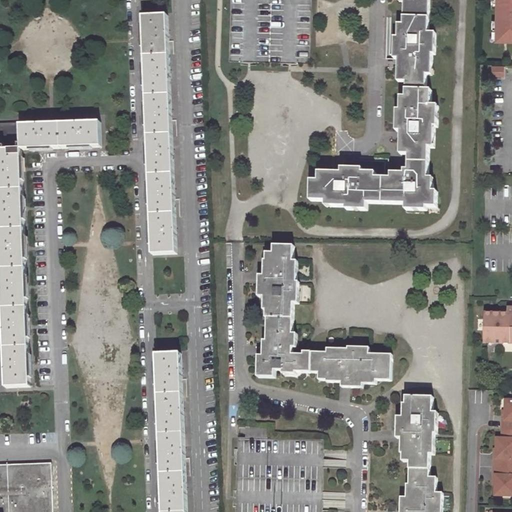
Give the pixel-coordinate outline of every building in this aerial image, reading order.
[(231,0),(230,62),(310,64),(312,0),(231,0)] [(342,172),(319,172),(319,180),(311,180),(310,199),(325,200),(325,205),(346,206),(346,208),(367,208),(367,202),(405,203),(405,209),(426,209),(426,206),(436,206),(436,191),(433,191),(433,177),(428,177),(429,147),(434,147),(435,126),(438,126),(438,106),(432,105),(432,90),(427,90),(427,74),(432,74),(433,53),(436,53),(436,32),(429,31),(429,0),(400,0),(401,1),(405,1),(405,23),(400,23),(400,37),(396,37),(396,57),(400,57),(399,81),(407,81),(407,98),(402,98),(402,111),(398,111),(398,132),(401,132),(401,154),(409,155),(408,170),(405,170),(404,174),(391,173),(391,178),(376,177),(376,173),(363,172),(363,168),(342,168),(342,172)] [(497,21),(496,42),(511,41),(511,0),(491,0),(492,9),(497,9),(497,21)] [(169,36),(168,15),(144,16),(144,37),(146,77),(148,117),(149,156),(151,197),(152,237),(153,255),(178,254),(177,235),(176,196),(174,155),(172,115),(171,75),(169,36)] [(504,67),(492,67),(491,76),(504,76),(504,70),(504,67)] [(0,151),(23,150),(44,149),(83,148),(103,147),(101,123),(84,124),(43,125),(22,126),(22,123),(0,124),(0,151)] [(23,150),(0,151),(0,209),(0,212),(2,253),(3,292),(5,332),(6,369),(7,388),(32,387),(31,368),(30,330),(28,289),(27,250),(25,210),(24,172),(23,150)] [(392,380),(393,355),(370,354),(370,348),(349,347),(348,350),(328,349),(328,353),(304,352),(304,355),(294,354),(294,348),(297,348),(298,334),(294,334),(295,303),(300,304),(301,282),(298,282),(299,262),(295,261),(296,246),(276,246),(276,253),(269,253),(269,261),(267,261),(266,276),(261,276),(261,297),(266,297),(266,311),(268,311),(268,319),(269,318),(268,341),(265,341),(264,357),(260,356),(259,377),(276,377),(276,370),(284,370),(284,374),(297,375),(297,372),(319,373),(319,382),(327,382),(327,383),(342,383),(342,388),(364,388),(364,384),(377,384),(377,380),(392,380)] [(483,345),(511,344),(511,314),(483,315),(483,345)] [(183,372),(182,353),(158,354),(158,372),(160,414),(161,454),(163,494),(163,511),(188,511),(188,493),(186,452),(184,412),(183,372)] [(443,511),(444,496),(438,495),(438,481),(431,480),(432,457),(435,457),(436,436),(438,436),(439,415),(433,415),(434,400),(411,399),(410,405),(408,405),(408,418),(402,418),(402,439),(406,440),(406,454),(408,454),(408,462),(414,463),(414,485),(408,485),(408,499),(402,498),(402,511),(443,511)] [(322,511),(326,440),(269,438),(269,428),(248,428),(247,437),(240,437),(237,511),(322,511)] [(498,466),(511,466),(511,429),(506,429),(505,429),(504,438),(497,438),(496,449),(496,458),(498,458),(498,466)] [(54,511),(53,464),(16,465),(0,465),(0,511),(54,511)] [(496,475),(495,483),(495,495),(511,495),(511,466),(498,466),(497,475),(496,475)]
